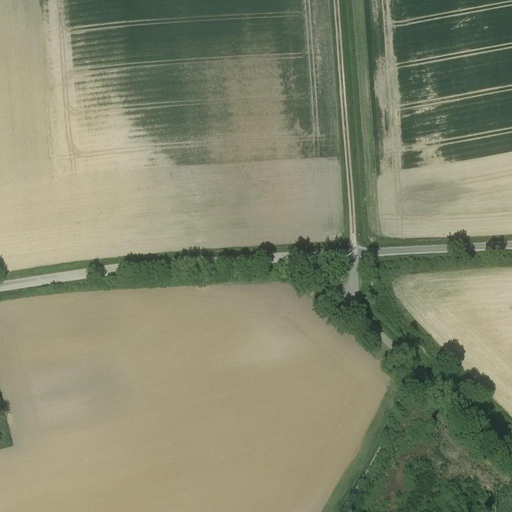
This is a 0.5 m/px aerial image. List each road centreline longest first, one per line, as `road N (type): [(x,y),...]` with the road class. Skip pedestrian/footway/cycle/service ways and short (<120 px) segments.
road 1 (unclassified): [(0,286),(294,257)]
road 2 (unclassified): [(354,254),(363,322),(511,458)]
road 3 (track): [(354,254),(337,0)]
road 4 (unclassified): [(511,245),(354,254)]
